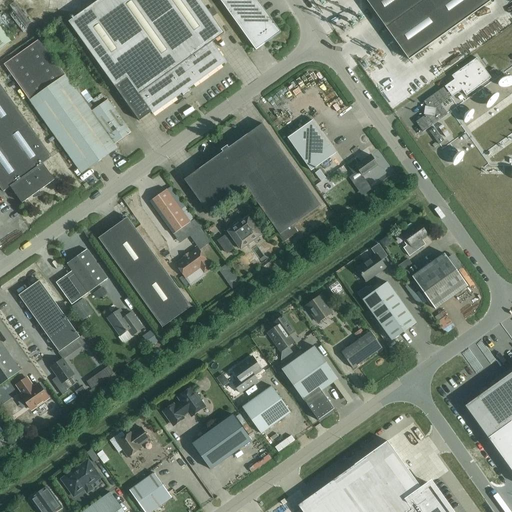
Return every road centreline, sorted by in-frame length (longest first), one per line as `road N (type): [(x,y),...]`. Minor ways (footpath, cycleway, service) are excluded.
road 1 (unclassified): [(322,44),(0,269)]
road 2 (unclassified): [(511,304),(322,44)]
road 3 (unclassified): [(225,511),(411,380)]
road 4 (unclassified): [(502,511),(411,380)]
road 5 (unclassified): [(411,380),(511,307)]
